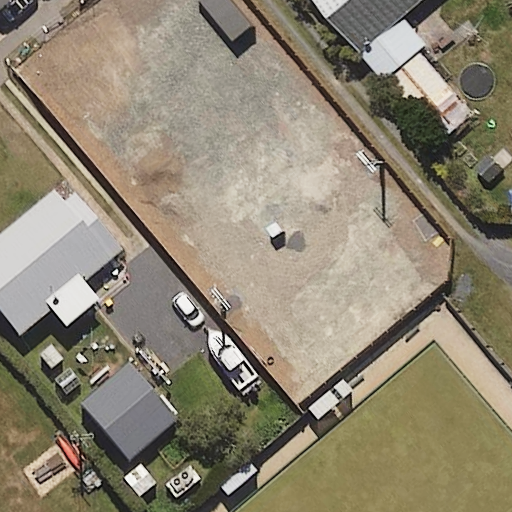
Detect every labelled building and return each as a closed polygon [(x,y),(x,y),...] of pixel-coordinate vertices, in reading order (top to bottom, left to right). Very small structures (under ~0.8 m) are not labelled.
[(418,0),(320,0),(438,140),(473,112),(395,19),(418,0)] [(312,104),(247,26),(107,141),(171,219),(312,104)] [(114,253),(58,185),(0,233),(0,313),(17,334),(49,308),(64,326),(95,299),(80,281),(114,253)] [(174,420),(128,366),(82,405),(128,459),(174,420)] [(360,405),(342,381),(307,407),(325,431),(360,405)] [(252,463),(217,486),(231,506),(265,483),(252,463)]
